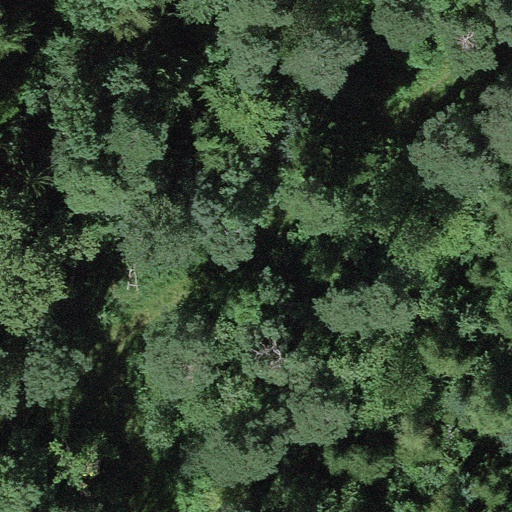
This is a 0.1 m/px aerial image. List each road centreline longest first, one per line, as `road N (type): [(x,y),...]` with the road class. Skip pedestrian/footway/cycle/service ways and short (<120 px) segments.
road 1 (track): [(511,28),(112,341),(0,408)]
road 2 (track): [(112,341),(133,511)]
